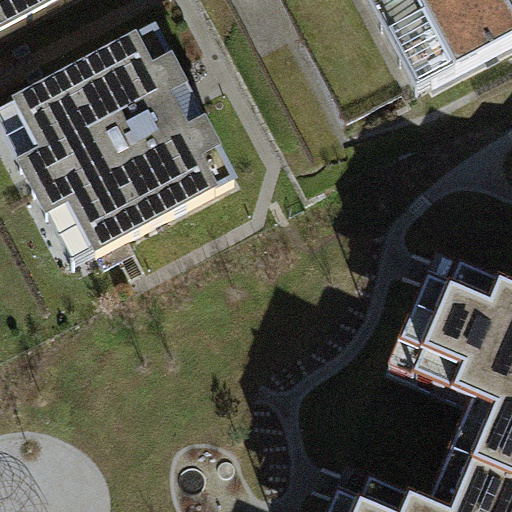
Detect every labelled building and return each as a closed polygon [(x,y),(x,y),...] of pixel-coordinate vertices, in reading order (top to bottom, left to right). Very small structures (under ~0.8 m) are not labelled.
[(0,0),(0,58),(112,0),(0,0)] [(511,0),(375,0),(423,94),(511,49),(511,0)] [(234,186),(151,29),(0,107),(0,139),(70,272),(234,186)] [(453,460),(511,484),(511,299),(452,275),(407,381),(475,409),(453,460)] [(511,511),(511,484),(453,460),(431,511),(426,511),(362,485),(350,511),(511,511)]
